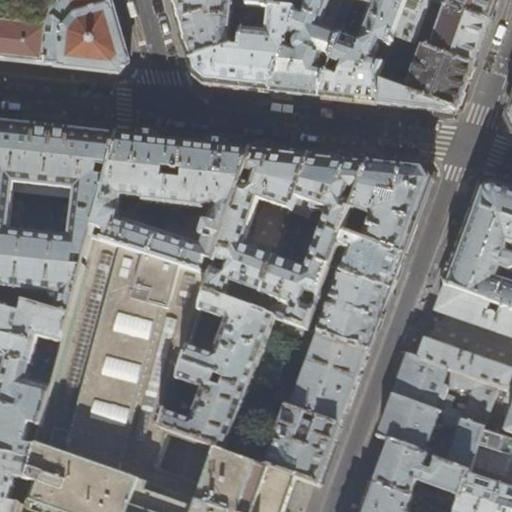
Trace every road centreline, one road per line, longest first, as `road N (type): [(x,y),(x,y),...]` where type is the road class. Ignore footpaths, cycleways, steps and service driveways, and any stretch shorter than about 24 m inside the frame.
road 1 (residential): [(473,141),(329,511)]
road 2 (residential): [(473,141),(172,108)]
road 3 (residential): [(172,108),(0,88)]
